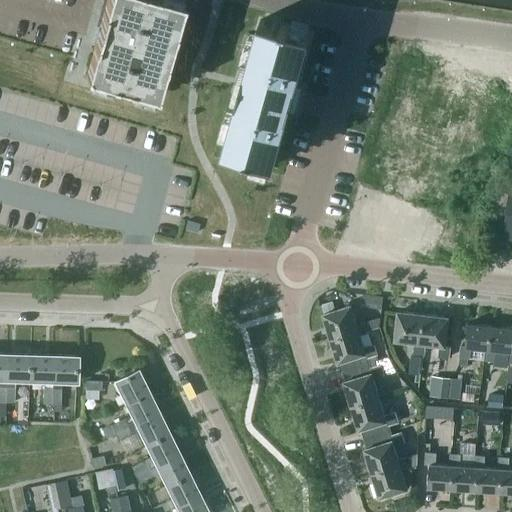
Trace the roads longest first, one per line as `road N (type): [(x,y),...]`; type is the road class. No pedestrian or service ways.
road 1 (residential): [(297,267),(289,312),(349,511)]
road 2 (residential): [(297,267),(360,24)]
road 3 (residential): [(261,511),(158,307)]
road 4 (unclassified): [(511,284),(297,267)]
road 5 (unclassified): [(0,254),(163,254)]
road 6 (residential): [(158,307),(0,303)]
road 7 (residential): [(511,40),(360,24)]
road 8 (unclassified): [(163,254),(297,267)]
